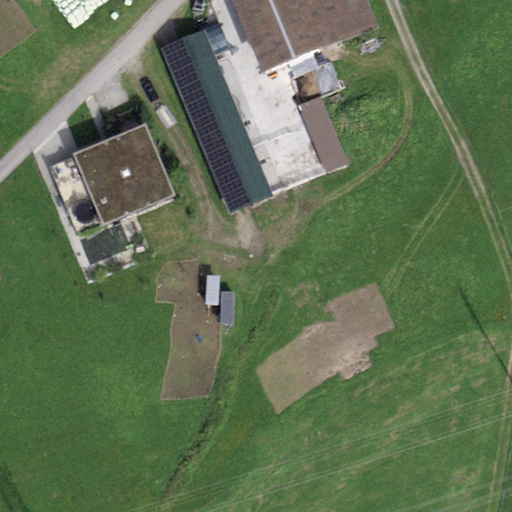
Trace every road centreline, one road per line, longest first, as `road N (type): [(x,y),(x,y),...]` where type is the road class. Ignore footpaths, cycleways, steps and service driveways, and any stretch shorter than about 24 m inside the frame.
road 1 (track): [(391,0),(511,274)]
road 2 (track): [(0,174),(193,0)]
road 3 (track): [(511,388),(490,511)]
